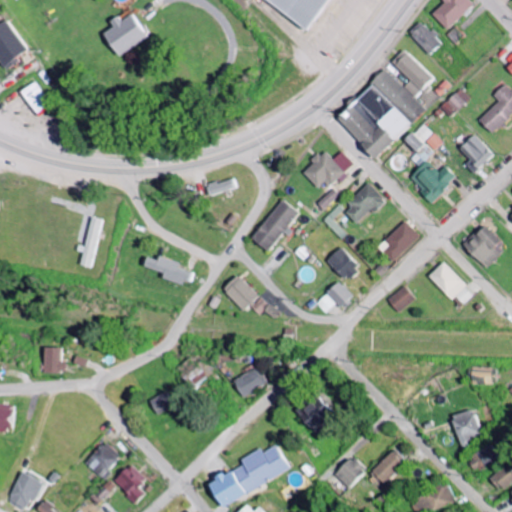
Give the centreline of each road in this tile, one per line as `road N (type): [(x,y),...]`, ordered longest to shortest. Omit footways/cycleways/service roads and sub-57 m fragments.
road 1 (residential): [(143,511),(511,163)]
road 2 (residential): [(233,147),(252,170),(257,196),(166,337),(87,381),(0,389)]
road 3 (secondary): [(127,167),(217,153),(285,122),(346,74),(406,0)]
road 4 (residential): [(511,317),(309,106)]
road 5 (residential): [(326,346),(482,511)]
road 6 (residential): [(87,381),(201,511)]
road 7 (residential): [(345,325),(293,309),(244,264),(220,257)]
road 8 (residential): [(220,257),(195,254),(146,222),(127,167)]
road 9 (secondary): [(0,139),(49,157),(127,167)]
